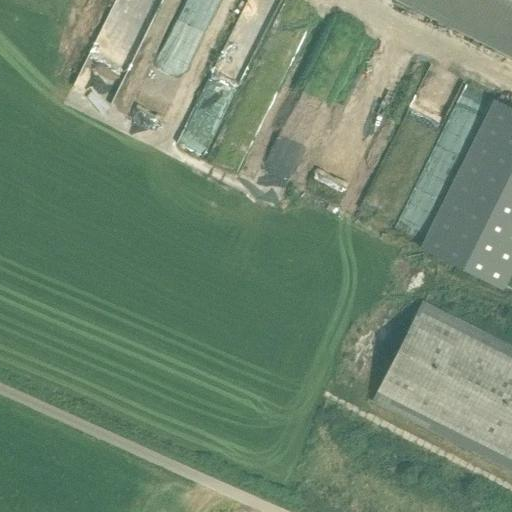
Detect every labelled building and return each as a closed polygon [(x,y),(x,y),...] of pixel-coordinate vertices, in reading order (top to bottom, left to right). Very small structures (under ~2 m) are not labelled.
[(511,0),(403,0),(511,54),(511,0)] [(326,36),(310,63),(327,73),(343,46),(326,36)] [(201,76),(186,120),(211,129),(226,85),(201,76)] [(511,270),(511,109),(496,102),(422,253),(502,292),(511,270)] [(511,349),(423,305),(378,395),(511,461),(511,349)]
